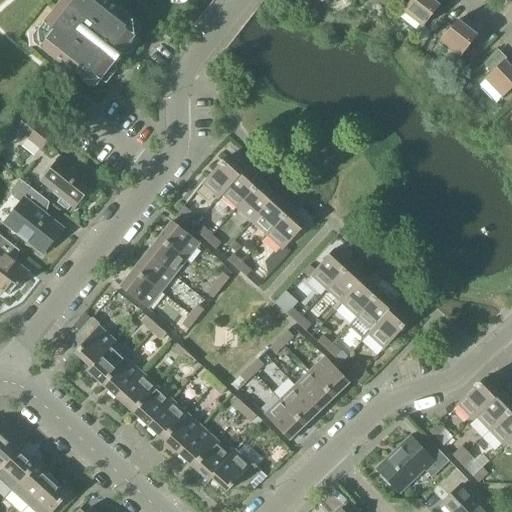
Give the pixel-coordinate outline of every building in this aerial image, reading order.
[(133,19),(112,3),(108,0),(62,0),(39,30),(40,31),(41,46),(41,47),(84,81),(85,80),(100,79),(106,84),(117,70),(116,60),(110,56),(114,51),(120,55),(130,54),(141,41),(134,35),(132,20),(133,19)] [(320,0),(324,8),(342,0),(320,0)] [(412,0),(404,11),(423,26),(439,7),(430,0),(412,0)] [(461,56),(467,48),(477,36),(457,21),(441,41),(461,56)] [(511,88),(511,69),(504,61),(507,59),(498,50),(485,65),(492,73),(486,79),(489,82),(481,89),(495,103),(502,97),(503,96),(503,97),(511,88)] [(41,149),(54,134),(29,114),(16,129),(41,149)] [(42,181),(75,207),(94,184),(83,175),(84,173),(72,164),(71,165),(61,157),(42,181)] [(217,197),(221,193),(241,171),(226,158),(202,184),(217,197)] [(236,207),(260,182),(245,168),(241,171),(221,193),(236,207)] [(40,210),(47,201),(20,179),(11,191),(12,196),(21,204),(5,224),(43,254),(63,229),(40,210)] [(252,222),(276,196),(260,182),(236,207),(252,222)] [(267,236),(291,210),(276,196),(252,222),(267,236)] [(176,217),(183,222),(190,212),(184,207),(176,217)] [(291,210),(267,236),(283,250),(307,224),(291,210)] [(187,260),(200,243),(172,222),(159,238),(187,260)] [(206,241),(211,235),(203,227),(197,233),(206,241)] [(10,258),(18,249),(0,235),(0,294),(1,295),(3,292),(8,296),(17,286),(19,287),(21,284),(20,283),(28,273),(10,258)] [(206,241),(216,250),(221,244),(211,235),(206,241)] [(174,276),(187,260),(159,238),(146,254),(174,276)] [(326,289),(350,263),(334,249),(311,275),(326,289)] [(161,292),(174,276),(146,254),(133,271),(161,292)] [(237,269),(242,263),(233,254),(228,260),(237,269)] [(237,269),(246,277),(252,271),(242,263),(237,269)] [(342,303),(365,277),(350,263),(326,289),(342,303)] [(148,309),(161,292),(133,271),(120,287),(148,309)] [(222,288),(230,278),(224,273),(216,283),(222,288)] [(357,317),(381,292),(365,277),(342,303),(357,317)] [(214,298),(222,288),(216,283),(208,293),(214,298)] [(373,331),(393,309),(396,306),(381,292),(357,317),(373,331)] [(196,320),(204,310),(198,305),(190,315),(196,320)] [(296,322),(301,316),(292,308),(287,314),(296,322)] [(373,331),(369,335),(384,349),(408,323),(393,309),(373,331)] [(189,330),(196,320),(190,315),(182,325),(189,330)] [(296,322),(306,331),(311,325),(301,316),(296,322)] [(151,331),(156,325),(147,317),(142,323),(151,331)] [(90,366),(110,344),(114,340),(100,327),(100,324),(93,318),(76,336),(84,343),(75,353),(90,366)] [(161,340),(166,334),(156,325),(151,331),(161,340)] [(279,339),(285,345),(293,336),(288,331),(279,339)] [(327,350),(332,345),(323,336),(317,342),(327,350)] [(275,354),(285,345),(279,339),(270,348),(275,354)] [(102,384),(126,358),(110,344),(90,366),(87,370),(102,384)] [(181,358),(187,352),(178,344),(172,350),(181,358)] [(327,350),(336,359),(341,353),(332,345),(327,350)] [(191,367),(196,361),(187,352),(181,358),(191,367)] [(334,397),(350,382),(325,357),(310,372),(334,397)] [(118,398),(141,372),(126,358),(102,384),(118,398)] [(249,368),(254,374),(264,364),(258,359),(249,368)] [(348,372),(354,378),(363,369),(358,364),(348,372)] [(246,382),(254,374),(249,368),(240,376),(246,382)] [(133,412),(156,386),(141,372),(118,398),(133,412)] [(212,386),(217,380),(208,372),(202,378),(212,386)] [(319,411),(334,397),(310,372),(295,386),(319,411)] [(221,395),(227,389),(217,380),(212,386),(221,395)] [(471,418),(475,415),(497,394),(483,380),(457,404),(471,418)] [(148,426),(172,400),(156,386),(133,412),(148,426)] [(304,426),(319,411),(295,386),(280,400),(304,426)] [(490,430),(511,408),(511,402),(500,391),(497,394),(475,415),(490,430)] [(242,414),(248,408),(238,399),(233,405),(242,414)] [(163,440),(187,414),(172,400),(148,426),(163,440)] [(289,440),(304,426),(280,400),(265,415),(289,440)] [(251,422),(257,416),(248,408),(242,414),(251,422)] [(504,445),(506,443),(511,437),(511,408),(490,430),(504,445)] [(179,454),(202,428),(187,414),(163,440),(179,454)] [(429,431),(434,437),(444,428),(438,422),(429,431)] [(194,468),(218,442),(202,428),(179,454),(194,468)] [(0,470),(20,449),(0,431),(0,470)] [(449,461),(430,441),(421,449),(410,438),(378,469),(400,492),(424,469),(432,478),(449,461)] [(209,482),(213,478),(233,456),(218,442),(194,468),(209,482)] [(457,461),(467,452),(462,447),(452,456),(457,461)] [(0,478),(12,490),(39,461),(33,456),(30,459),(20,449),(0,470),(0,478)] [(255,478),(261,471),(254,465),(251,465),(236,452),(233,456),(213,478),(228,491),(237,482),(245,489),(247,487),(252,492),(260,483),(255,478)] [(457,461),(463,467),(472,458),(467,452),(457,461)] [(29,505),(53,479),(43,470),(46,467),(39,461),(12,490),(29,505)] [(473,477),(478,483),(488,474),(482,468),(473,477)] [(441,505),(447,511),(486,511),(462,486),(467,481),(456,469),(439,485),(450,496),(441,505)] [(53,479),(29,505),(36,511),(53,511),(72,491),(65,485),(62,488),(53,479)]
